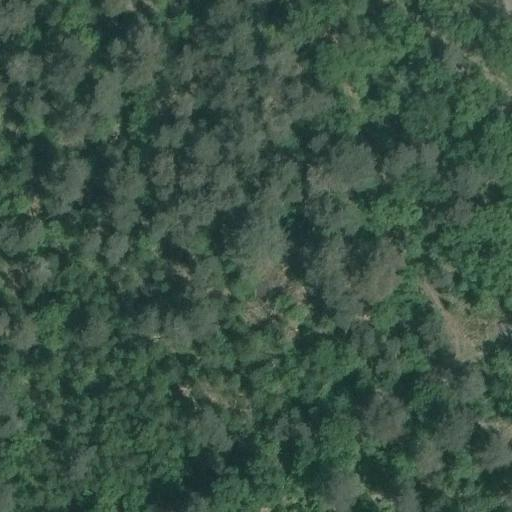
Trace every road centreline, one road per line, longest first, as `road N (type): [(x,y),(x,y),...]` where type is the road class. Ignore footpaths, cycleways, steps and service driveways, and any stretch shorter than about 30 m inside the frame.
road 1 (track): [(215,511),(403,414)]
road 2 (track): [(391,0),(511,85)]
road 3 (track): [(403,414),(511,357)]
